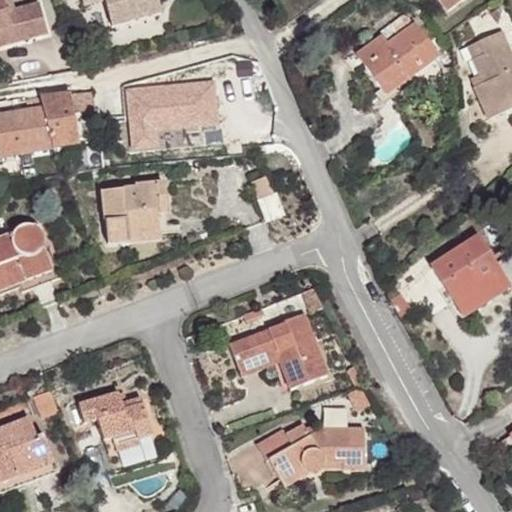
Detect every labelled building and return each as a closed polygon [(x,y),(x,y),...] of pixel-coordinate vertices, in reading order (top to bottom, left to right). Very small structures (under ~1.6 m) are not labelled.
[(0,0),(0,46),(46,34),(38,4),(14,10),(11,0),(0,0)] [(82,0),(84,7),(105,1),(112,27),(161,14),(157,0),(82,0)] [(437,0),(447,13),(464,0),(437,0)] [(383,38),(389,47),(409,32),(401,19),(380,34),(383,38)] [(363,66),(384,95),(438,55),(417,26),(409,32),(389,47),(383,38),(367,50),(373,59),(363,66)] [(474,88),(488,120),(511,109),(511,57),(501,32),(478,42),(483,55),(473,60),(480,76),(483,84),(474,88)] [(483,55),(478,42),(467,47),(473,60),(483,55)] [(373,59),(367,50),(357,58),(363,66),(373,59)] [(483,84),(480,76),(471,80),(474,88),(483,84)] [(138,111),(217,106),(216,87),(137,92),(138,111)] [(229,87),(216,88),(218,114),(231,113),(229,87)] [(43,109),(52,149),(86,143),(80,112),(95,110),(91,92),(40,99),(42,110),(43,109)] [(42,110),(0,114),(0,157),(52,149),(43,109),(42,110)] [(257,200),(273,194),(265,177),(251,183),(257,200)] [(102,193),(107,245),(128,243),(128,238),(159,234),(157,213),(166,212),(163,183),(135,186),(136,189),(102,193)] [(258,201),(266,223),(284,216),(276,194),(258,201)] [(0,292),(19,285),(22,292),(60,278),(49,249),(42,251),(41,250),(43,243),(43,239),(41,233),(38,230),(30,227),(26,226),(21,228),(18,230),(14,234),(0,239),(0,292)] [(160,240),(159,234),(128,238),(128,243),(160,240)] [(431,268),(463,317),(509,288),(477,238),(431,268)] [(323,309),(312,290),(301,294),(309,314),(323,309)] [(409,309),(398,295),(390,301),(399,317),(409,309)] [(295,301),(278,308),(283,321),(300,315),(295,301)] [(261,310),(243,316),(246,324),(264,317),(261,310)] [(290,391),(327,377),(303,315),(284,323),(285,326),(229,348),(241,378),(279,364),(290,391)] [(41,419),(58,413),(51,392),(34,398),(41,419)] [(123,393),(118,394),(124,411),(143,405),(141,399),(127,403),(123,393)] [(118,394),(78,406),(84,425),(98,421),(104,441),(113,438),(135,432),(137,440),(152,436),(143,405),(124,411),(118,394)] [(37,441),(29,420),(0,431),(0,483),(53,463),(43,438),(37,441)] [(266,463),(268,462),(279,482),(301,469),(303,470),(308,474),(312,474),(317,473),(321,470),(323,468),(324,464),(343,464),(343,470),(363,470),(363,430),(322,430),(309,438),(302,426),(285,436),(282,430),(256,446),(266,463)] [(135,432),(113,438),(115,446),(137,440),(135,432)] [(301,469),(279,482),(283,488),(308,474),(303,470),(301,469)] [(402,477),(406,487),(423,482),(417,471),(402,477)]
